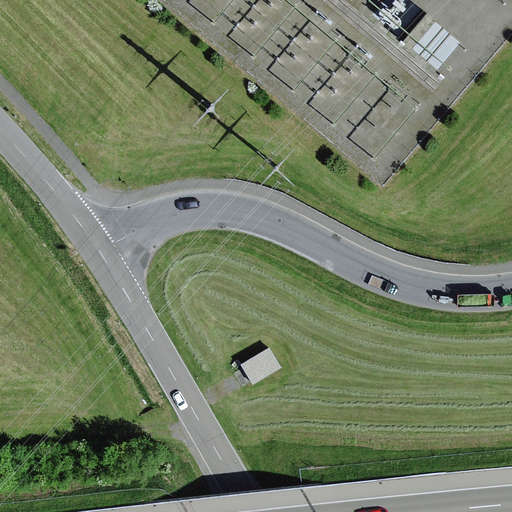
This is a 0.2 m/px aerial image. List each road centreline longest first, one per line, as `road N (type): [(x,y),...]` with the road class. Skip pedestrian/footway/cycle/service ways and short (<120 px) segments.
road 1 (unclassified): [(511,295),(411,290),(294,231),(226,210),(172,216),(99,253)]
road 2 (primary): [(250,511),(99,253)]
road 3 (primary): [(99,253),(0,129)]
